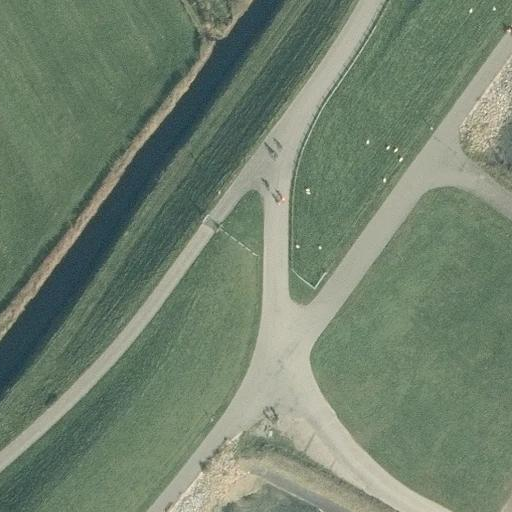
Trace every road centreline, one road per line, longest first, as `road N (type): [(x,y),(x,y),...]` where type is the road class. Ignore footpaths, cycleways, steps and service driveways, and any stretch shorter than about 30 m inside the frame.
road 1 (unclassified): [(290,142),(130,348),(0,473)]
road 2 (track): [(293,352),(333,313),(442,164)]
road 3 (unclassified): [(178,511),(293,352)]
road 4 (track): [(382,0),(290,142)]
